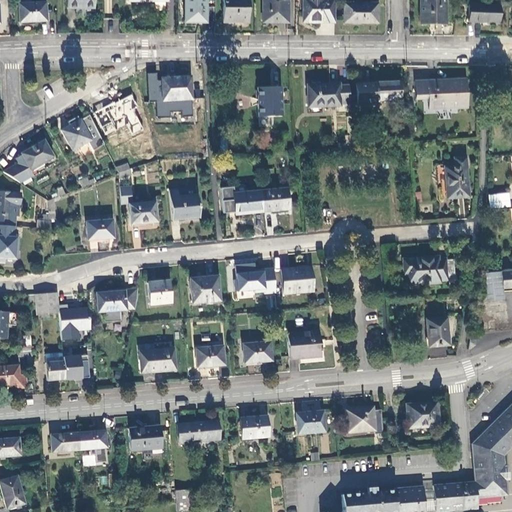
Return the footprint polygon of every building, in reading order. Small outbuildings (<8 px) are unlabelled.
[(94,10),(94,0),(68,0),(69,10),(94,10)] [(206,24),(206,0),(186,0),(187,9),(184,9),(184,24),(206,24)] [(250,23),(249,0),(225,0),(226,23),(250,23)] [(289,19),(288,0),(264,0),(264,23),(274,23),(274,19),(289,19)] [(329,22),(328,0),(304,0),(304,22),(329,22)] [(422,0),(422,21),(448,20),(447,0),(422,0)] [(344,1),(343,23),(380,24),(381,2),(344,1)] [(499,21),(500,4),(469,2),(468,19),(499,21)] [(47,22),(47,3),(19,4),(20,23),(47,22)] [(468,107),(466,78),(415,81),(416,100),(429,99),(429,110),(438,109),(438,108),(459,106),(459,108),(468,107)] [(192,101),(191,79),(163,81),(164,102),(192,101)] [(378,107),(378,102),(401,101),(400,82),(376,84),(376,85),(366,85),(366,84),(357,85),(359,108),(378,107)] [(352,106),(350,85),(309,87),(310,109),(352,106)] [(283,88),(281,88),(274,89),(259,90),(261,119),(284,117),(283,88)] [(129,110),(120,93),(96,107),(106,123),(129,110)] [(87,138),(76,118),(58,128),(69,148),(87,138)] [(50,155),(41,140),(18,152),(28,168),(50,155)] [(468,198),(465,158),(454,159),(455,167),(444,168),(445,182),(447,181),(448,199),(468,198)] [(126,160),(112,163),(115,169),(128,166),(126,160)] [(128,166),(115,169),(116,175),(129,172),(128,166)] [(128,184),(117,185),(119,200),(130,199),(128,184)] [(55,188),(58,194),(65,191),(62,185),(55,188)] [(287,188),(261,190),(262,210),(288,208),(287,188)] [(178,194),(178,189),(170,189),(172,218),(200,216),(198,193),(178,194)] [(0,190),(0,223),(15,224),(15,215),(18,215),(19,203),(21,203),(21,191),(0,190)] [(262,210),(261,190),(230,193),(231,205),(234,204),(235,213),(262,210)] [(508,196),(494,197),(495,209),(505,208),(509,208),(508,196)] [(130,202),(128,202),(130,222),(156,220),(155,200),(130,202)] [(113,234),(111,215),(86,217),(87,236),(113,234)] [(37,225),(49,226),(48,218),(36,218),(37,225)] [(0,262),(7,263),(8,235),(0,234),(0,262)] [(439,259),(438,257),(403,260),(405,275),(408,275),(409,285),(441,283),(441,280),(448,280),(446,258),(439,259)] [(312,289),(310,269),(280,272),(282,295),(293,294),(293,291),(312,289)] [(265,291),(264,272),(236,275),(238,294),(265,291)] [(482,302),(487,303),(504,301),(503,290),(511,289),(511,272),(503,273),(480,276),(482,302)] [(219,301),(217,277),(190,280),(191,304),(219,301)] [(170,302),(169,282),(147,284),(148,304),(170,302)] [(123,290),(96,292),(97,311),(103,311),(103,321),(121,320),(120,309),(134,308),(136,293),(137,287),(123,288),(123,290)] [(59,311),(57,291),(35,293),(37,313),(59,311)] [(414,310),(424,309),(424,302),(413,303),(414,306),(414,310)] [(449,346),(446,319),(426,321),(429,347),(449,346)] [(320,356),(317,331),(286,334),(289,359),(320,356)] [(470,337),(467,352),(474,347),(475,336),(470,337)] [(271,361),(269,342),(242,345),(243,363),(271,361)] [(223,365),(222,347),(195,349),(196,368),(223,365)] [(173,369),(172,349),(138,352),(140,373),(173,369)] [(48,380),(65,379),(63,361),(62,352),(45,354),(48,380)] [(63,361),(65,379),(86,377),(85,360),(63,361)] [(19,375),(18,365),(0,366),(0,384),(16,383),(16,388),(26,387),(25,374),(19,375)] [(511,403),(471,446),(474,483),(432,486),(433,492),(434,510),(449,509),(449,506),(461,505),(462,509),(476,508),(476,499),(485,498),(500,497),(499,482),(496,482),(495,469),(498,469),(497,455),(511,439),(511,403)] [(439,428),(437,405),(406,407),(408,431),(439,428)] [(383,435),(381,412),(373,413),(373,409),(345,411),(346,435),(357,435),(357,433),(373,432),(374,436),(383,435)] [(324,433),(322,413),(295,415),(297,435),(324,433)] [(268,437),(267,417),(240,420),(241,439),(268,437)] [(218,439),(217,421),(177,425),(178,439),(188,439),(188,441),(218,439)] [(142,452),(151,452),(151,450),(161,449),(159,426),(128,428),(129,449),(142,449),(142,452)] [(103,431),(77,433),(78,451),(87,450),(88,454),(93,454),(94,462),(104,461),(103,448),(105,448),(103,431)] [(51,453),(78,451),(77,433),(50,436),(51,453)] [(0,457),(19,455),(18,438),(0,439),(0,457)] [(506,496),(505,482),(504,467),(503,457),(511,447),(511,439),(497,455),(498,469),(495,469),(496,482),(499,482),(500,497),(506,496)] [(310,453),(311,461),(319,460),(318,452),(310,453)] [(24,505),(17,478),(0,481),(0,484),(7,510),(24,505)] [(422,492),(422,487),(394,489),(394,491),(395,511),(411,511),(412,511),(424,511),(422,492)] [(175,491),(176,503),(177,511),(192,510),(191,489),(175,491)] [(395,511),(394,491),(375,492),(366,493),(341,495),(343,511),(342,511),(370,511),(370,505),(377,504),(378,511),(395,511)] [(434,510),(433,492),(422,492),(424,511),(434,510)]
